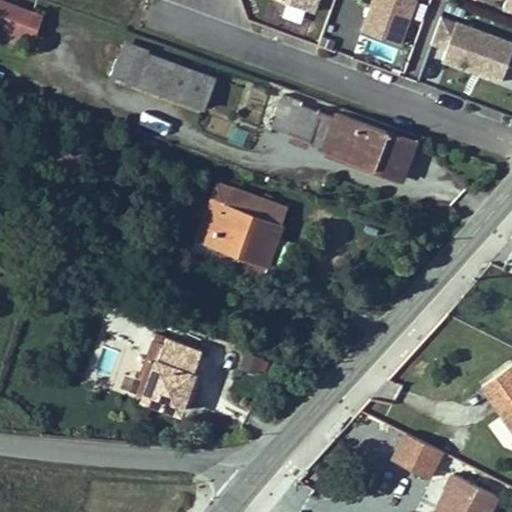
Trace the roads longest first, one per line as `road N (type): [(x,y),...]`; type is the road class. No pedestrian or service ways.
road 1 (tertiary): [(258,458),(511,174)]
road 2 (residential): [(156,10),(511,143)]
road 3 (unclassified): [(0,437),(258,458)]
road 4 (unknown): [(258,458),(323,503),(359,507),(399,473)]
